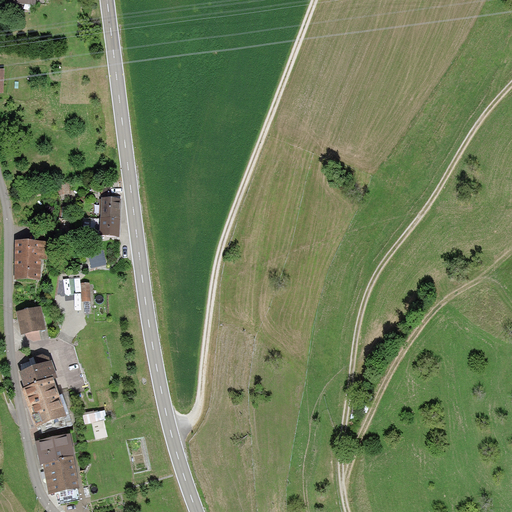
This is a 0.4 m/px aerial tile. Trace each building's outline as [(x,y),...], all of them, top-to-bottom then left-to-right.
[(69,181),(56,184),(57,190),(62,195),(72,193),(69,181)] [(111,182),(103,182),(103,185),(101,185),(101,194),(111,194),(111,182)] [(121,199),(102,198),(100,236),(120,236),(120,233),(121,199)] [(47,259),(47,241),(15,242),(15,259),(16,279),(40,279),(40,259),(47,259)] [(93,270),(109,267),(106,252),(90,255),(93,270)] [(41,308),(17,312),(22,334),(46,330),(41,308)] [(42,364),(19,373),(25,389),(22,390),(36,428),(40,427),(64,418),(68,417),(60,396),(54,381),(58,379),(52,361),(42,364)] [(63,395),(60,396),(68,417),(64,418),(68,427),(73,426),(63,395)] [(105,411),(83,416),(85,425),(107,420),(105,411)] [(68,427),(64,418),(40,427),(43,433),(68,427)] [(41,466),(43,465),(59,462),(59,459),(75,456),(70,435),(36,442),(41,466)] [(81,489),(75,456),(59,459),(59,462),(43,465),(49,495),(57,494),(59,504),(80,500),(78,489),(81,489)]
